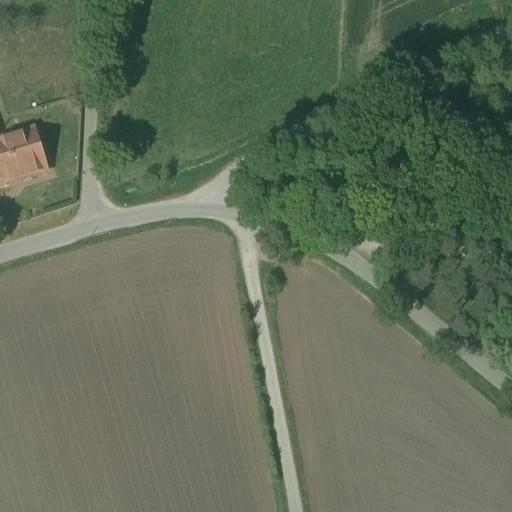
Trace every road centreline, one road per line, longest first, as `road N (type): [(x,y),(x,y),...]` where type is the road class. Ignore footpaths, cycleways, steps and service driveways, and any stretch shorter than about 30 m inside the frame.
road 1 (track): [(511,30),(232,173),(221,190),(254,253),(294,511)]
road 2 (tertiary): [(511,392),(327,243),(227,211)]
road 3 (unclassified): [(101,0),(88,227)]
road 4 (track): [(327,243),(382,236),(511,259)]
road 5 (tertiary): [(88,227),(152,212),(227,211)]
